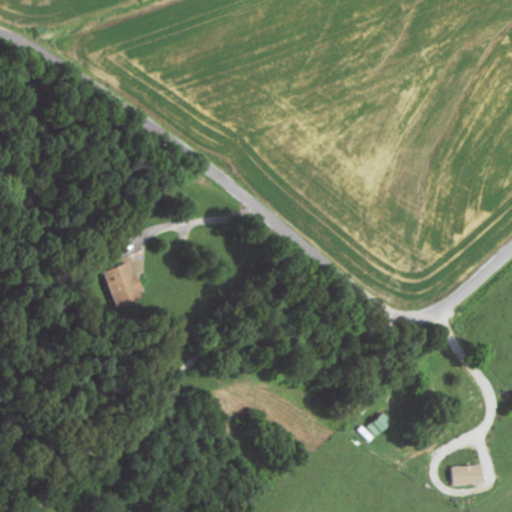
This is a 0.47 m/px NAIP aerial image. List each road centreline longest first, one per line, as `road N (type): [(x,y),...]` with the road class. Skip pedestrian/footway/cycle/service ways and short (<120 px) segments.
road 1 (residential): [(511,252),(436,315),(389,317),(149,128),(0,37)]
road 2 (residential): [(429,318),(472,390),(455,415),(404,421),(382,444),(362,511)]
